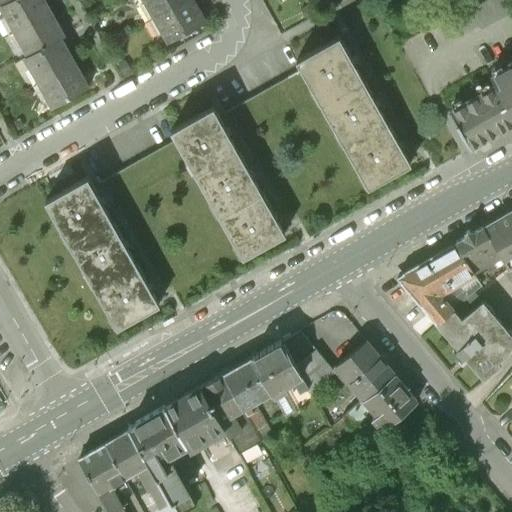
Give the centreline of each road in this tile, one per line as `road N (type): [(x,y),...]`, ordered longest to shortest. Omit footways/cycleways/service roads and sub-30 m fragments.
road 1 (secondary): [(69,418),(348,258)]
road 2 (residential): [(0,180),(225,51),(235,35)]
road 3 (residential): [(511,456),(348,258)]
road 4 (secondary): [(348,258),(511,165)]
road 5 (residential): [(69,418),(0,297)]
road 6 (residential): [(348,16),(324,10),(266,42),(235,35)]
